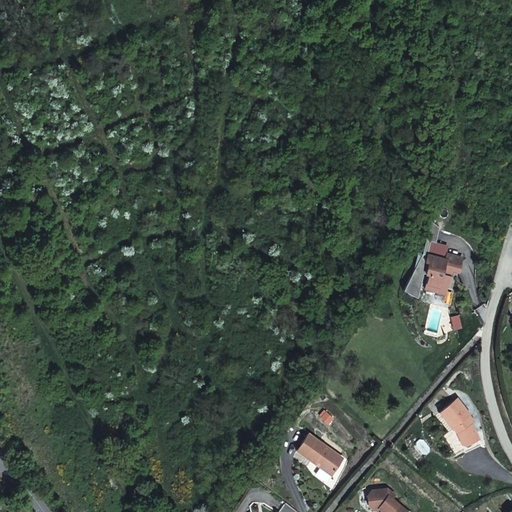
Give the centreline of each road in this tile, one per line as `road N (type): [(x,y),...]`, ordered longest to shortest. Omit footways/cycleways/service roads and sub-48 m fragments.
road 1 (track): [(161,511),(0,219)]
road 2 (residential): [(511,452),(488,384),(486,332),(511,243)]
